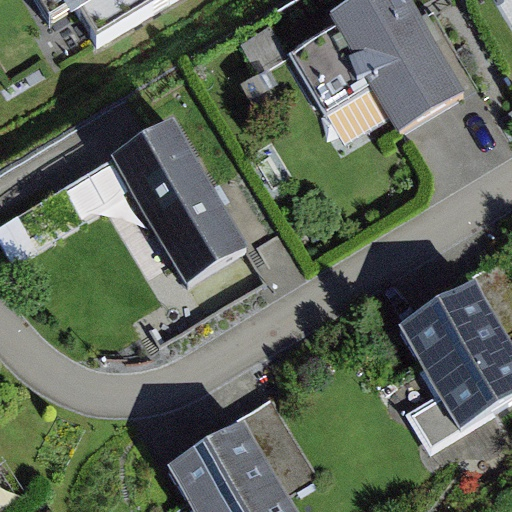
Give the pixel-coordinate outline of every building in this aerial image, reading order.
[(192,0),(2,0),(43,71),(66,59),(74,72),(85,65),(97,80),(208,22),(192,0)] [(395,138),(461,98),(401,0),(373,0),(284,55),(321,115),(364,88),(395,138)] [(187,295),(249,257),(173,133),(111,171),(187,295)] [(459,473),(511,442),(511,394),(509,390),(511,388),(511,328),(495,298),(451,323),(462,343),(403,377),(459,473)] [(306,511),(265,440),(219,466),(229,483),(177,511),(306,511)]
